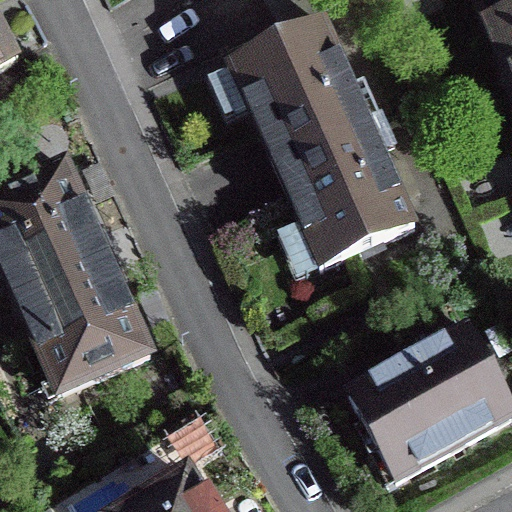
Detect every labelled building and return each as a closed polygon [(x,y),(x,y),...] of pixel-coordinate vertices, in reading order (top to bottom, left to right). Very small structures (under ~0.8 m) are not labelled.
[(290,34),(291,33),(344,0),(280,0),(273,4),(290,34)] [(511,0),(480,0),(511,80),(511,0)] [(369,131),(323,31),(276,52),(228,72),(274,173),(369,131)] [(0,73),(15,64),(0,40),(0,73)] [(414,233),(369,131),(274,173),(320,274),(367,254),(414,233)] [(0,272),(15,306),(108,264),(86,217),(65,170),(0,198),(0,272)] [(129,312),(108,264),(15,306),(57,401),(150,360),(129,312)] [(409,368),(349,402),(396,486),(511,421),(511,419),(489,379),(448,305),(392,337),(409,368)] [(130,511),(217,511),(208,496),(200,501),(186,478),(130,511)]
